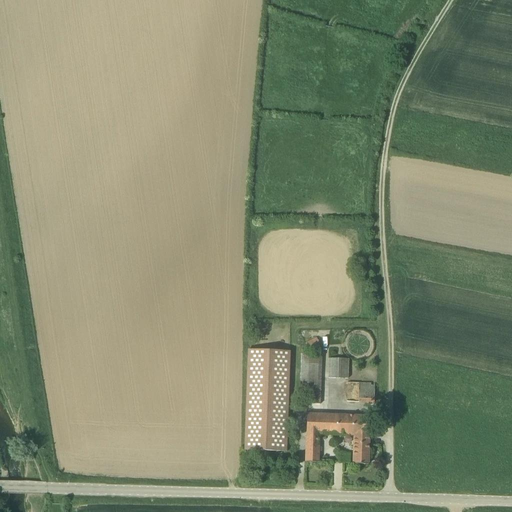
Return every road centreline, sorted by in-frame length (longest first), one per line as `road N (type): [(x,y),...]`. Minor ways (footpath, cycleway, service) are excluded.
road 1 (unclassified): [(511,500),(0,489)]
road 2 (track): [(441,0),(410,44),(381,167),(390,496)]
